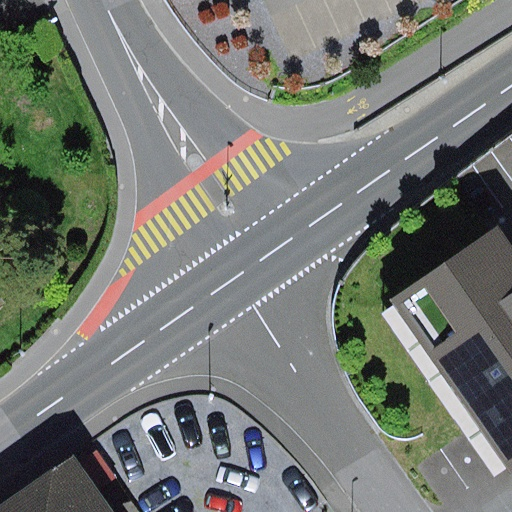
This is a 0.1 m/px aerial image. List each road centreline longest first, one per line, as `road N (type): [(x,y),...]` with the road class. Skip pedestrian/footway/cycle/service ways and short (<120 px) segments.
road 1 (secondary): [(261,265),(511,86)]
road 2 (residential): [(261,265),(209,191),(106,0)]
road 3 (secondary): [(0,449),(233,286)]
road 4 (residential): [(233,286),(393,511)]
